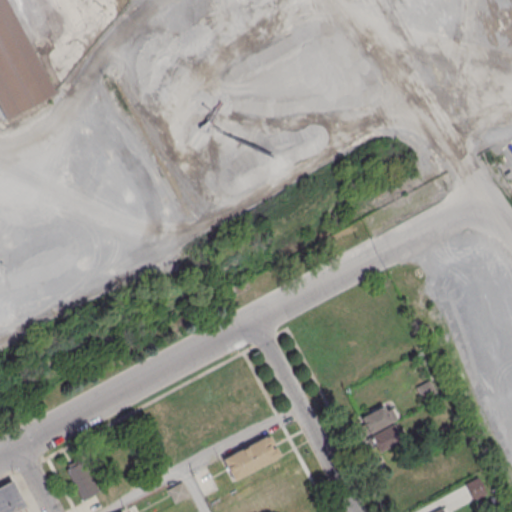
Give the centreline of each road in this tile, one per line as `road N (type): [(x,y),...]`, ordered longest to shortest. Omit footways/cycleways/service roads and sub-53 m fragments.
road 1 (residential): [(378,254),(0,455)]
road 2 (residential): [(354,511),(253,320)]
